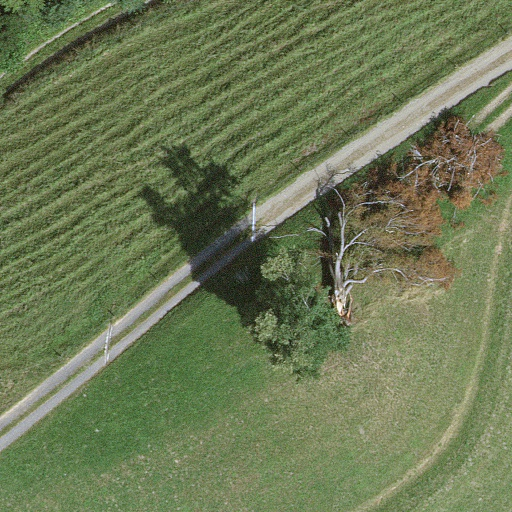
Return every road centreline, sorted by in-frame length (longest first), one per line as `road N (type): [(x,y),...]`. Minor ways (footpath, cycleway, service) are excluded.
road 1 (track): [(511,52),(399,119),(0,426)]
road 2 (track): [(0,73),(110,0)]
